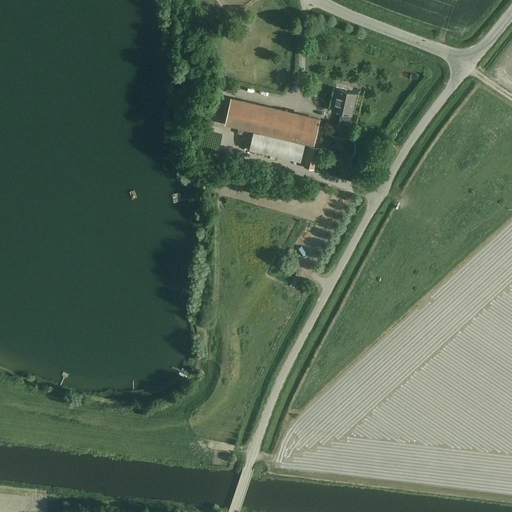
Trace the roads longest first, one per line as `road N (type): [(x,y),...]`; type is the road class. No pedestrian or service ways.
road 1 (unclassified): [(233,511),(288,361),(395,164),(469,63)]
road 2 (unclassified): [(469,63),(316,0)]
